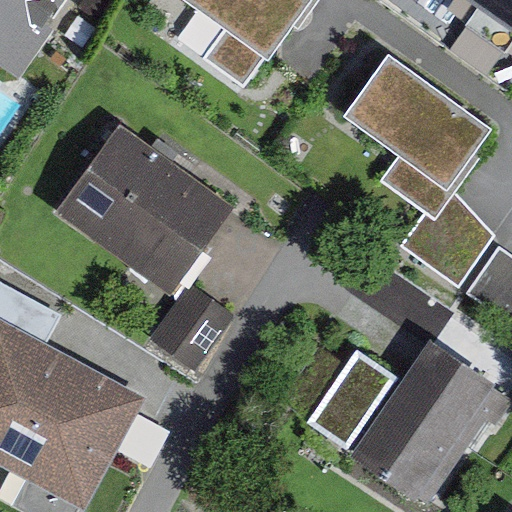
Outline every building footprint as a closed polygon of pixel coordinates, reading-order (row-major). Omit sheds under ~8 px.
[(0,0),(0,55),(25,73),(59,24),(53,19),(66,0),(0,0)] [(197,0),(233,25),(213,54),(254,83),(299,19),(313,0),(197,0)] [(313,0),(299,19),(308,26),(326,0),(313,0)] [(511,0),(472,0),(511,27),(511,0)] [(498,142),(488,135),(497,122),(394,47),(349,109),(407,152),(389,176),(435,209),(443,216),(463,188),(498,142)] [(235,204),(125,125),(66,206),(176,285),(235,204)] [(463,188),(443,216),(435,209),(410,243),(419,249),(467,284),(504,233),(463,188)] [(197,268),(161,317),(200,345),(236,296),(197,268)] [(149,413),(11,315),(0,329),(0,455),(78,511),(149,413)] [(511,389),(500,381),(502,378),(437,335),(359,452),(424,495),(441,470),(454,479),(511,391),(511,389)] [(365,344),(316,418),(357,445),(407,371),(365,344)]
